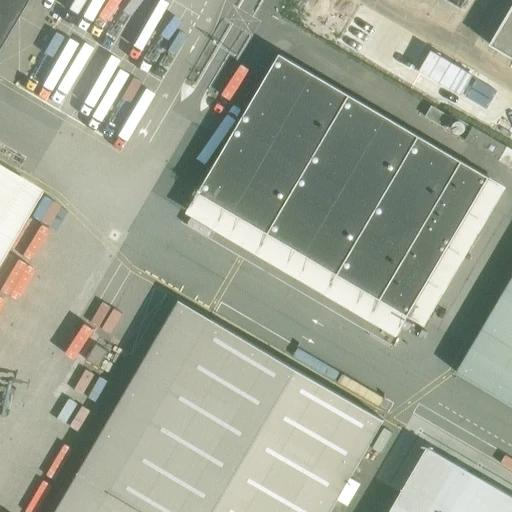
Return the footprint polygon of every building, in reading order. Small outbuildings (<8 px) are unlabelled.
[(0,0),(0,47),(27,0),(0,0)] [(511,8),(490,47),(511,59),(511,8)] [(491,177),(281,55),(201,193),(410,315),(491,177)] [(474,126),(466,140),(501,160),(509,146),(474,126)] [(0,266),(44,191),(0,165),(0,266)] [(511,279),(458,371),(511,403),(511,279)] [(332,511),(386,420),(182,301),(59,511),(332,511)] [(511,511),(511,493),(428,445),(388,511),(511,511)]
